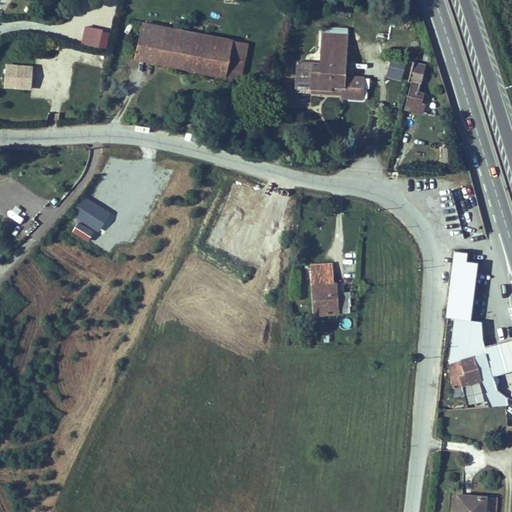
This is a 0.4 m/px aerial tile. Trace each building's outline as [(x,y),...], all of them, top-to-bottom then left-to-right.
[(106,50),(111,30),(85,23),(80,43),(106,50)] [(159,63),(167,27),(142,23),(135,58),(159,63)] [(190,53),(194,32),(167,27),(159,63),(232,78),(234,70),(242,72),(247,43),(210,36),(205,56),(190,53)] [(205,56),(210,36),(194,32),(190,53),(205,56)] [(345,76),(347,33),(322,32),(320,63),(297,61),(295,91),(311,92),(311,88),(331,89),(331,86),(344,86),(343,98),(362,99),(364,77),(362,77),(348,76),(345,76)] [(402,79),(406,61),(391,57),(386,75),(402,79)] [(362,77),(363,62),(349,61),(348,76),(362,77)] [(418,94),(425,66),(414,63),(409,81),(411,81),(405,108),(422,113),(425,103),(421,102),(423,95),(418,94)] [(32,90),(34,68),(21,67),(19,89),(32,90)] [(240,80),(242,72),(234,70),(232,78),(240,80)] [(343,94),(344,86),(331,86),(331,89),(311,88),(311,92),(343,94)] [(208,116),(180,108),(176,123),(204,131),(208,116)] [(82,194),(70,214),(99,230),(110,210),(82,194)] [(13,214),(6,222),(20,235),(27,227),(13,214)] [(452,276),(452,277),(476,278),(478,254),(455,252),(452,276)] [(336,260),(317,261),(320,310),(342,309),(341,289),(338,289),(336,260)] [(476,283),(476,278),(452,277),(448,309),(466,310),(468,282),(476,283)] [(470,334),(473,346),(452,352),(456,387),(466,385),(463,375),(493,366),(488,347),(483,330),(470,334)] [(511,340),(488,347),(496,376),(511,371),(511,340)] [(496,376),(493,366),(484,369),(487,379),(496,376)] [(480,511),(482,491),(455,490),(453,511),(480,511)]
